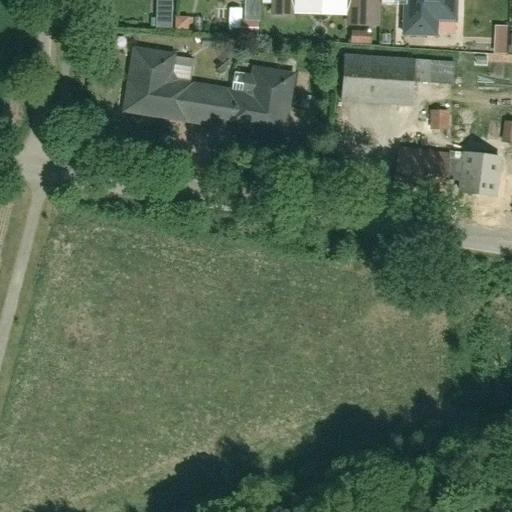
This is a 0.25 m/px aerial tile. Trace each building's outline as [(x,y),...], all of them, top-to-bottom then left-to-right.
[(176,0),(160,0),(159,26),(174,27),(176,0)] [(250,0),(249,19),(264,20),(265,0),(250,0)] [(343,0),(351,0),(349,24),(376,25),(377,0),(343,0)] [(413,0),(412,33),(445,35),(445,22),(463,23),(463,0),(413,0)] [(139,41),(129,119),(201,129),(208,79),(175,74),(178,46),(139,41)] [(342,60),(341,106),(408,107),(409,62),(342,60)] [(201,129),(279,140),(289,65),(256,61),(253,85),(208,79),(201,129)] [(417,62),(417,88),(452,88),(452,61),(417,62)] [(398,150),(392,198),(443,205),(450,157),(398,150)]
